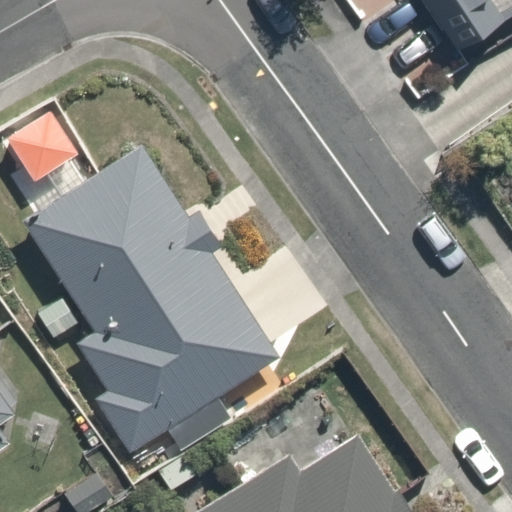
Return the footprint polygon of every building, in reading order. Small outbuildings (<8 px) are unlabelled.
[(511,43),(511,0),(430,0),(467,68),(511,43)] [(37,183),(84,156),(58,110),(11,136),(37,183)] [(100,337),(84,347),(110,390),(97,398),(131,454),(282,360),(154,154),(33,229),(100,337)] [(0,370),(0,472),(48,438),(0,370)] [(295,453),(205,511),(408,511),(360,438),(307,473),(295,453)]
